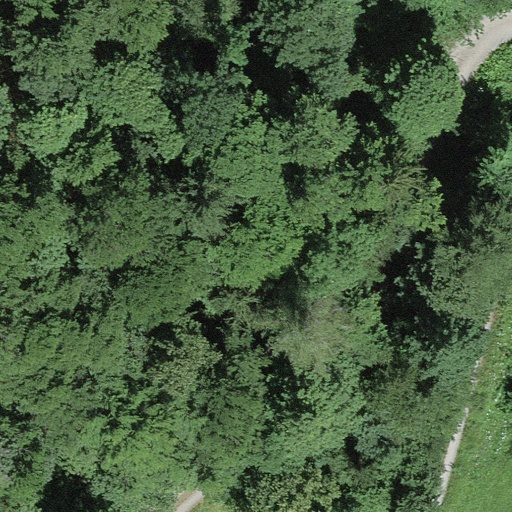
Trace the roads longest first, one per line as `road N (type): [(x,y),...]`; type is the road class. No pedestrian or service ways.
road 1 (track): [(511,19),(486,33),(460,64),(417,191),(365,289),(247,441),(165,511)]
road 2 (track): [(424,511),(511,212)]
